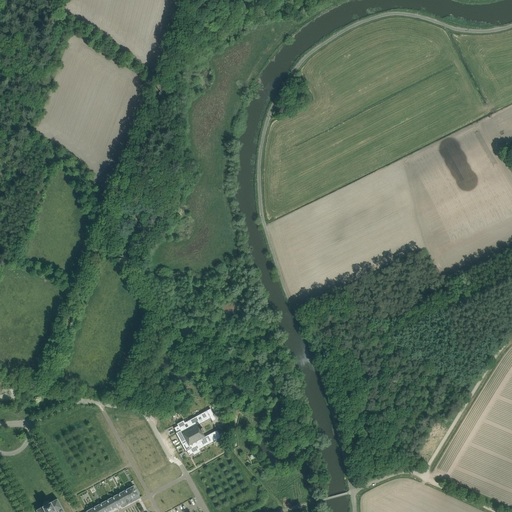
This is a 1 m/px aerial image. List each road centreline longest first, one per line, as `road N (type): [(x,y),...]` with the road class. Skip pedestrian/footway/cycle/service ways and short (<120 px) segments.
road 1 (track): [(44,382),(195,0)]
road 2 (unclassified): [(357,489),(399,472),(422,475),(511,338)]
